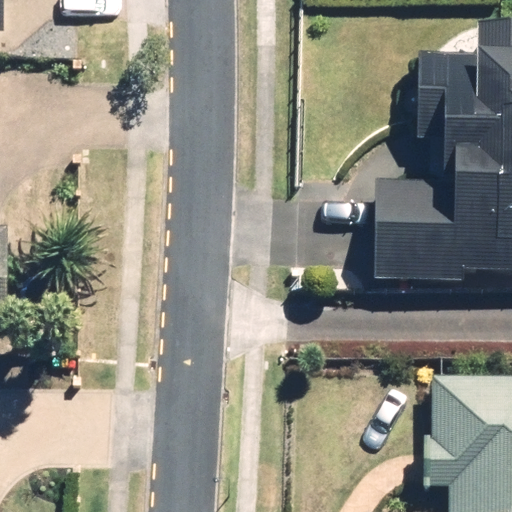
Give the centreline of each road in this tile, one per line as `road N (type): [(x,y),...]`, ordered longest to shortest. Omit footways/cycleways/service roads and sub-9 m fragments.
road 1 (residential): [(202,0),(206,91),(185,511)]
road 2 (unknown): [(195,315),(511,323)]
